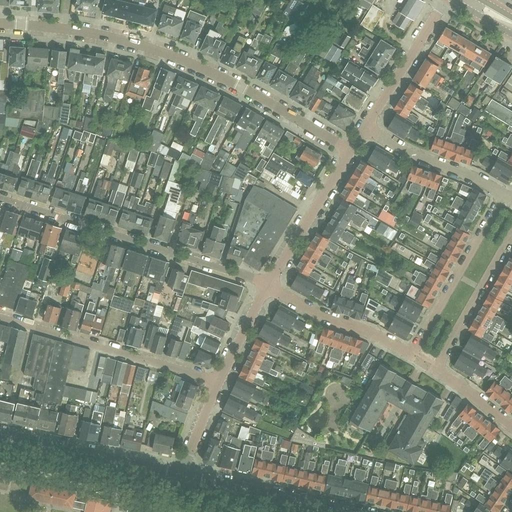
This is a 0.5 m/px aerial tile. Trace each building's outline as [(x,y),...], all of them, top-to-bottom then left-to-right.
[(39,0),(38,5),(38,11),(39,11),(40,12),(43,12),(44,11),(47,12),(48,0),(39,0)] [(51,13),(55,14),(56,13),(57,13),(58,0),(48,0),(47,12),(50,12),(51,13)] [(76,0),(75,8),(76,9),(76,10),(81,11),(81,9),(85,10),(86,0),(76,0)] [(86,0),(85,10),(89,11),(89,12),(93,13),(94,12),(95,12),(97,0),(86,0)] [(104,15),(113,17),(118,0),(117,0),(104,0),(102,13),(105,13),(104,15)] [(130,3),(118,0),(113,17),(122,19),(123,18),(126,18),(127,19),(131,3),(130,3)] [(257,0),(246,0),(246,2),(254,6),(251,11),(260,16),(266,5),(257,1),(257,0)] [(298,0),(290,0),(282,14),(294,21),(305,4),(298,0)] [(420,0),(405,0),(399,11),(402,13),(395,24),(403,29),(410,18),(414,20),(424,4),(423,2),(420,0)] [(132,4),(131,3),(127,19),(128,19),(131,20),(130,21),(140,23),(144,7),(132,4)] [(385,11),(373,4),(361,25),(372,32),(385,11)] [(144,7),(140,23),(150,26),(150,24),(152,25),(156,10),(144,7)] [(164,31),(168,32),(176,9),(171,7),(168,16),(163,14),(158,28),(159,29),(160,31),(163,32),(164,31)] [(176,9),(168,32),(171,33),(171,35),(175,36),(177,35),(178,35),(183,21),(177,19),(181,10),(176,9)] [(199,33),(204,20),(205,17),(190,11),(191,10),(190,10),(186,21),(187,22),(181,37),(183,38),(183,39),(187,41),(188,40),(193,42),(197,32),(199,33)] [(206,53),(209,54),(222,26),(223,24),(218,21),(214,32),(209,30),(200,50),(201,51),(202,52),(205,54),(206,53)] [(222,26),(209,54),(212,55),(212,57),(215,58),(216,57),(217,58),(224,42),(220,40),(226,28),(222,26)] [(456,34),(445,27),(438,39),(436,43),(443,47),(444,45),(448,47),(456,34)] [(303,29),(300,35),(307,39),(311,33),(303,29)] [(238,69),(241,70),(242,70),(245,71),(259,45),(263,36),(258,33),(255,39),(254,38),(247,53),(244,52),(237,67),(238,68),(238,69)] [(328,33),(326,37),(333,42),(336,38),(328,33)] [(263,36),(259,45),(245,71),(248,73),(249,74),(251,76),(252,75),(254,76),(261,60),(257,58),(261,49),(263,46),(267,48),(272,37),(264,34),(263,36)] [(456,34),(448,47),(453,50),(458,55),(460,52),(461,53),(468,41),(467,40),(468,37),(462,34),(461,36),(456,34)] [(344,35),(337,45),(343,49),(350,39),(344,35)] [(227,47),(220,60),(232,66),(245,39),(239,36),(232,49),(227,47)] [(363,41),(370,45),(389,57),(390,55),(393,54),(395,51),(394,49),(395,48),(381,40),(378,44),(366,36),(363,41)] [(318,46),(328,52),(333,45),(333,44),(323,38),(318,46)] [(463,67),(467,69),(480,48),(469,41),(468,41),(461,53),(462,53),(460,58),(460,60),(465,63),(463,67)] [(272,65),(276,56),(281,59),(287,49),(276,43),(257,78),(260,79),(261,81),(265,83),(266,82),(267,83),(275,67),(272,65)] [(13,47),(11,47),(11,48),(11,51),(10,62),(10,65),(23,66),(24,48),(22,48),(23,46),(13,45),(13,47)] [(333,45),(328,52),(325,58),(335,64),(343,51),(333,45)] [(363,46),(360,50),(385,65),(386,62),(388,62),(389,60),(388,58),(389,57),(370,45),(368,49),(363,46)] [(47,66),(48,50),(29,48),(28,64),(26,64),(25,72),(36,73),(37,65),(47,66)] [(491,54),(480,48),(467,69),(472,72),(474,68),(480,71),(483,66),(484,66),(491,54)] [(63,79),(64,68),(66,52),(61,51),(61,50),(54,49),(54,50),(53,50),(51,66),(58,67),(58,72),(59,72),(58,83),(64,84),(64,82),(65,79),(63,79)] [(74,82),(78,54),(79,50),(71,49),(68,69),(69,81),(74,82)] [(383,67),(385,65),(360,50),(358,54),(368,60),(365,65),(379,73),(380,72),(382,72),(383,69),(383,67)] [(434,61),(438,63),(441,59),(430,52),(427,57),(434,61)] [(80,71),(85,71),(87,55),(86,55),(87,54),(82,53),(82,54),(78,54),(74,82),(78,83),(80,71)] [(97,57),(92,85),(96,86),(98,74),(101,74),(105,55),(97,53),(97,57)] [(87,84),(92,85),(97,57),(94,56),(94,55),(89,54),(89,55),(87,55),(85,71),(89,72),(87,84)] [(487,77),(484,83),(488,85),(504,62),(497,57),(484,75),(487,77)] [(111,102),(114,90),(122,61),(118,60),(117,59),(114,58),(113,59),(112,58),(107,75),(112,76),(109,88),(106,88),(103,100),(111,102)] [(443,79),(435,74),(436,74),(434,73),(438,66),(426,58),(419,69),(441,83),(443,79)] [(369,93),(373,86),(374,86),(378,79),(378,78),(349,60),(344,68),(339,76),(355,85),(369,93)] [(126,62),(122,61),(114,90),(119,91),(122,79),(127,80),(132,63),(130,63),(130,62),(127,61),(126,62)] [(275,88),(278,90),(294,64),(289,61),(283,72),(279,70),(270,85),(271,86),(271,87),(274,89),(275,88)] [(294,64),(278,90),(281,92),(281,93),(284,94),(285,94),(287,95),(295,80),(291,77),(298,66),(299,64),(295,62),(294,64)] [(511,66),(504,62),(488,85),(493,88),(496,82),(499,84),(511,66)] [(291,97),(291,98),(294,100),(295,99),(298,101),(314,75),(317,70),(318,69),(313,66),(302,84),(299,81),(290,96),(291,97)] [(135,98),(136,95),(143,98),(150,78),(147,77),(149,70),(147,69),(147,68),(143,67),(142,68),(139,67),(138,71),(133,70),(125,94),(135,98)] [(172,82),(175,73),(171,71),(168,71),(161,68),(150,97),(146,95),(142,107),(150,110),(155,100),(158,101),(162,90),(168,92),(172,82)] [(434,84),(439,87),(438,87),(447,92),(450,88),(441,83),(419,69),(413,80),(425,87),(429,80),(434,84)] [(317,79),(318,77),(316,76),(314,75),(298,101),(301,103),(301,104),(304,106),(305,105),(306,106),(315,91),(319,83),(316,81),(317,79)] [(177,93),(175,97),(172,104),(168,112),(169,114),(170,115),(172,116),(176,107),(188,80),(184,78),(184,77),(181,76),(180,77),(179,76),(172,91),(177,93)] [(0,89),(7,90),(8,90),(9,80),(0,79),(0,89)] [(197,83),(193,81),(192,82),(188,80),(176,107),(181,109),(183,105),(187,107),(191,99),(198,85),(196,84),(197,83)] [(336,86),(363,103),(367,95),(352,86),(349,91),(347,89),(348,87),(338,81),(336,86)] [(405,92),(417,100),(426,106),(429,102),(422,97),(419,96),(422,91),(410,83),(405,92)] [(193,119),(196,121),(199,116),(211,91),(207,89),(207,88),(204,86),(203,87),(202,86),(194,102),(198,104),(193,115),(193,119)] [(343,101),(358,110),(363,103),(336,86),(333,91),(337,94),(342,97),(343,94),(346,96),(343,101)] [(42,122),(43,117),(44,105),(45,90),(24,88),(22,109),(6,106),(5,118),(19,119),(25,120),(38,121),(42,122)] [(319,90),(313,99),(319,103),(324,105),(342,117),(341,118),(349,123),(356,113),(339,103),(336,108),(322,99),(325,93),(319,90)] [(219,94),(219,93),(216,92),(215,93),(211,91),(199,116),(196,121),(190,134),(195,136),(209,107),(213,109),(220,95),(219,94)] [(399,101),(412,108),(414,104),(417,105),(416,106),(423,111),(426,106),(417,100),(405,92),(399,101)] [(211,144),(214,137),(219,129),(233,101),(229,99),(229,98),(226,97),(225,97),(224,96),(216,112),(220,114),(205,142),(211,144)] [(469,96),(465,102),(470,105),(474,99),(469,96)] [(451,97),(447,103),(456,109),(460,103),(451,97)] [(339,126),(346,130),(349,123),(341,118),(342,117),(324,105),(319,103),(313,99),(308,108),(314,111),(316,108),(321,111),(322,109),(332,115),(328,120),(336,125),(339,126)] [(485,111),(511,126),(511,111),(491,100),(485,111)] [(241,104),(238,102),(236,103),(233,101),(219,129),(214,137),(218,139),(229,119),(233,122),(242,105),(241,105),(241,104)] [(409,112),(412,108),(399,101),(394,109),(416,123),(419,117),(412,113),(412,114),(409,112)] [(435,110),(441,113),(446,104),(441,101),(435,110)] [(457,110),(466,116),(470,110),(461,104),(457,110)] [(61,108),(44,105),(43,117),(50,120),(56,122),(56,121),(59,122),(61,108)] [(61,108),(59,122),(67,125),(70,109),(61,108)] [(232,142),(237,145),(240,140),(255,113),(251,111),(251,110),(248,108),(247,108),(246,108),(237,123),(242,126),(239,131),(238,131),(232,142)] [(470,110),(466,116),(475,122),(479,115),(470,110)] [(255,113),(240,140),(237,145),(236,145),(242,149),(245,143),(243,142),(248,135),(252,137),(254,133),(263,118),(263,117),(262,116),(259,114),(258,115),(255,113)] [(392,121),(418,137),(420,133),(411,127),(413,123),(396,113),(392,121)] [(50,120),(43,117),(42,122),(38,121),(36,129),(45,133),(47,126),(50,120)] [(85,117),(83,130),(90,131),(93,118),(85,117)] [(22,128),(25,120),(19,119),(17,127),(22,128)] [(22,128),(22,131),(34,135),(36,129),(38,121),(25,120),(22,128)] [(54,128),(56,122),(50,120),(47,126),(54,128)] [(262,148),(267,139),(275,124),(272,122),(271,122),(266,120),(253,143),(262,148)] [(416,140),(418,137),(392,121),(387,128),(404,139),(407,135),(416,140)] [(447,136),(445,141),(440,154),(450,158),(455,144),(458,134),(462,124),(457,122),(456,122),(453,132),(451,138),(447,136)] [(111,134),(112,130),(113,126),(106,123),(102,135),(109,138),(111,134)] [(271,141),(268,147),(266,146),(262,154),(268,158),(283,130),(280,128),(279,126),(275,124),(267,139),(271,141)] [(439,127),(436,137),(431,151),(440,154),(445,141),(440,139),(441,136),(442,137),(445,129),(439,127)] [(71,136),(72,130),(64,128),(60,138),(66,140),(68,135),(71,136)] [(75,130),(73,138),(80,140),(83,133),(75,130)] [(84,130),(83,133),(80,140),(87,143),(88,141),(91,133),(84,130)] [(304,144),(306,141),(292,134),(288,131),(287,131),(281,141),(287,144),(290,140),(293,142),(298,145),(296,147),(300,150),(294,160),(301,164),(304,159),(310,163),(314,165),(314,164),(316,164),(319,160),(318,158),(321,153),(304,144)] [(134,132),(131,143),(143,147),(147,136),(134,132)] [(91,133),(88,141),(93,143),(96,135),(91,133)] [(450,158),(459,161),(464,148),(459,146),(460,143),(461,143),(464,136),(458,134),(455,144),(450,158)] [(154,151),(159,140),(150,136),(144,149),(151,152),(152,150),(154,151)] [(511,148),(511,147),(511,141),(508,139),(504,137),(501,141),(505,143),(505,144),(511,148)] [(103,154),(111,156),(116,141),(108,138),(103,154)] [(469,150),(464,148),(459,161),(469,165),(474,151),(478,141),(472,139),(469,146),(470,147),(472,147),(471,150),(469,150)] [(121,153),(124,144),(116,141),(113,150),(121,153)] [(166,157),(167,154),(170,147),(160,142),(156,152),(166,157)] [(130,146),(124,144),(121,153),(127,155),(130,146)] [(377,146),(372,154),(399,169),(401,166),(391,160),(393,156),(377,146)] [(170,147),(167,154),(176,159),(179,151),(170,147)] [(131,149),(127,161),(136,163),(139,152),(131,149)] [(187,164),(199,167),(203,159),(194,154),(196,151),(194,150),(191,157),(187,164)] [(0,187),(3,188),(15,152),(10,151),(6,165),(0,163),(0,187)] [(511,164),(511,153),(510,157),(507,156),(508,155),(501,151),(498,156),(511,164)] [(19,154),(15,152),(3,188),(13,192),(18,178),(21,168),(16,164),(19,154)] [(155,167),(155,165),(159,155),(159,154),(151,152),(147,165),(155,167)] [(177,160),(187,164),(191,157),(181,152),(177,160)] [(264,169),(276,176),(281,168),(291,174),(291,175),(309,185),(309,184),(312,184),(313,182),(312,181),(313,180),(312,179),(314,176),(273,153),(264,169)] [(396,173),(399,169),(372,154),(368,162),(384,171),(387,167),(396,173)] [(159,155),(155,165),(161,166),(164,157),(159,155)] [(212,167),(220,171),(226,160),(219,156),(212,167)] [(486,157),(484,161),(510,176),(511,172),(511,166),(498,158),(496,162),(486,157)] [(17,193),(23,195),(25,189),(27,190),(31,180),(30,179),(36,160),(32,159),(26,178),(22,177),(17,193)] [(201,166),(209,169),(212,162),(204,159),(201,166)] [(255,169),(261,172),(267,162),(262,159),(255,169)] [(25,189),(23,195),(32,198),(38,181),(34,180),(40,162),(36,160),(30,179),(31,180),(27,190),(25,189)] [(362,161),(356,170),(368,177),(371,173),(373,174),(373,175),(380,179),(383,174),(374,168),(362,161)] [(506,183),(510,176),(484,161),(482,164),(491,169),(489,174),(506,183)] [(52,162),(48,175),(45,184),(44,184),(41,194),(43,195),(41,201),(47,202),(52,186),(54,187),(56,180),(53,179),(58,163),(52,162)] [(165,162),(160,177),(166,179),(171,164),(165,162)] [(221,173),(232,177),(237,168),(227,162),(221,173)] [(235,178),(243,180),(250,168),(240,163),(237,168),(232,177),(232,178),(235,178)] [(406,163),(402,172),(407,174),(411,165),(406,163)] [(408,179),(413,181),(412,184),(411,183),(408,191),(414,193),(418,183),(423,169),(413,166),(408,179)] [(204,192),(210,171),(199,167),(195,180),(201,182),(198,191),(204,193),(204,192)] [(423,169),(418,183),(414,193),(419,195),(422,187),(421,187),(422,184),(427,186),(432,172),(423,169)] [(368,177),(356,170),(351,178),(363,185),(373,191),(376,186),(368,182),(368,183),(366,181),(368,177)] [(134,171),(130,186),(139,188),(143,174),(134,171)] [(210,171),(204,192),(212,194),(215,186),(220,188),(224,175),(210,171)] [(56,189),(51,203),(57,205),(59,200),(61,201),(65,190),(64,190),(69,173),(65,172),(62,182),(57,181),(55,188),(56,189)] [(427,198),(428,198),(433,200),(437,189),(441,176),(432,172),(427,186),(432,187),(431,190),(429,190),(427,198)] [(59,200),(57,205),(66,208),(71,192),(68,191),(73,175),(69,173),(64,190),(65,190),(61,201),(59,200)] [(253,185),(257,179),(258,178),(248,173),(244,181),(253,185)] [(45,184),(48,175),(44,174),(41,183),(38,181),(32,198),(41,201),(43,195),(41,194),(44,184),(45,184)] [(224,175),(220,188),(219,191),(230,194),(235,178),(232,178),(224,175)] [(351,178),(346,186),(358,194),(361,189),(362,187),(364,189),(362,192),(369,196),(373,191),(363,185),(351,178)] [(71,192),(66,208),(74,211),(76,205),(74,205),(78,194),(78,195),(82,184),(83,180),(79,179),(75,193),(71,192)] [(253,185),(249,192),(245,198),(269,212),(268,214),(270,215),(271,214),(281,220),(282,218),(289,222),(297,209),(263,189),(266,184),(257,179),(253,185)] [(85,214),(91,216),(92,211),(95,211),(98,201),(97,200),(102,186),(104,181),(100,180),(97,190),(94,200),(90,198),(85,214)] [(178,184),(177,183),(168,181),(165,192),(170,193),(163,216),(159,214),(152,236),(161,239),(178,184)] [(82,196),(85,187),(86,185),(82,184),(78,195),(78,194),(74,205),(76,205),(74,211),(81,213),(86,197),(82,196)] [(175,220),(177,213),(174,212),(183,185),(178,184),(161,239),(169,242),(176,220),(175,220)] [(471,193),(468,197),(481,204),(486,195),(473,188),(463,184),(461,190),(468,193),(469,192),(471,193)] [(91,216),(93,217),(96,218),(99,219),(100,217),(105,203),(101,202),(104,193),(105,189),(106,188),(102,186),(97,200),(98,201),(95,211),(92,211),(91,216)] [(356,198),(358,194),(346,186),(341,195),(353,203),(362,208),(365,202),(358,198),(358,199),(356,198)] [(100,217),(99,219),(102,220),(108,222),(110,216),(108,215),(111,205),(112,206),(115,197),(117,191),(113,189),(108,204),(105,203),(100,217)] [(125,192),(117,190),(117,191),(115,197),(112,206),(111,205),(108,215),(110,216),(108,222),(114,224),(119,208),(120,208),(125,192)] [(124,209),(118,225),(124,227),(126,221),(129,222),(132,212),(131,211),(136,197),(132,196),(127,210),(124,209)] [(468,197),(466,202),(463,201),(464,200),(456,196),(454,201),(464,206),(476,213),(481,204),(468,197)] [(124,227),(130,229),(133,230),(134,229),(142,205),(138,204),(140,199),(136,197),(131,211),(132,212),(129,222),(126,221),(124,227)] [(226,259),(231,261),(240,264),(243,259),(258,234),(256,233),(266,217),(268,214),(269,212),(245,198),(226,259)] [(344,199),(338,208),(364,223),(367,225),(369,223),(365,220),(366,218),(358,213),(357,214),(354,213),(358,208),(344,199)] [(476,213),(464,206),(454,201),(451,206),(458,210),(459,209),(461,210),(459,215),(471,222),(476,213)] [(142,205),(134,229),(133,230),(142,233),(144,227),(142,226),(145,216),(146,217),(150,203),(146,202),(145,206),(142,205)] [(150,218),(153,209),(154,204),(150,203),(146,217),(145,216),(142,226),(144,227),(142,233),(148,235),(153,219),(150,218)] [(226,207),(221,223),(228,225),(233,209),(226,207)] [(364,223),(338,208),(333,216),(347,225),(350,220),(353,221),(352,222),(360,227),(361,226),(365,229),(367,225),(364,223)] [(0,242),(3,243),(12,212),(4,209),(0,222),(0,242)] [(186,244),(191,228),(196,213),(190,211),(186,223),(181,222),(179,230),(180,230),(177,241),(186,244)] [(21,215),(12,212),(3,243),(2,245),(10,248),(14,235),(21,215)] [(467,231),(471,222),(459,215),(456,220),(453,218),(454,217),(447,213),(447,214),(444,219),(454,224),(467,231)] [(268,218),(258,234),(275,245),(289,222),(282,218),(281,220),(271,214),(270,215),(268,214),(266,217),(268,218)] [(432,216),(428,214),(426,217),(424,221),(428,223),(432,216)] [(34,219),(32,218),(23,215),(17,234),(28,238),(34,219)] [(412,215),(408,223),(417,228),(421,219),(412,215)] [(328,225),(354,240),(357,243),(359,240),(354,237),(355,236),(347,231),(346,232),(344,230),(347,225),(333,216),(328,225)] [(37,241),(43,222),(34,219),(28,238),(37,241)] [(455,232),(453,237),(465,244),(470,235),(458,228),(447,222),(444,228),(452,232),(452,230),(455,232)] [(40,252),(42,252),(42,250),(45,251),(54,225),(45,223),(39,242),(42,243),(40,252)] [(61,230),(60,227),(54,225),(45,251),(42,250),(42,252),(40,257),(43,258),(44,254),(53,257),(61,230)] [(211,255),(220,227),(214,225),(210,238),(206,237),(202,252),(211,255)] [(328,225),(323,234),(337,242),(340,237),(342,239),(342,240),(350,245),(350,243),(355,246),(357,243),(354,240),(328,225)] [(224,228),(220,227),(211,255),(220,258),(225,242),(220,241),(224,228)] [(204,232),(191,228),(186,244),(196,248),(199,239),(201,240),(204,232)] [(65,251),(69,252),(76,233),(66,230),(58,257),(62,259),(65,251)] [(75,264),(85,236),(76,233),(69,252),(73,253),(70,263),(75,264)] [(317,233),(312,241),(324,249),(327,245),(329,246),(328,247),(335,251),(339,246),(329,240),(317,233)] [(258,234),(243,259),(260,270),(275,245),(258,234)] [(438,240),(448,246),(460,252),(465,244),(453,237),(450,241),(447,240),(448,239),(440,235),(438,240)] [(455,261),(460,252),(448,246),(438,240),(433,237),(431,241),(436,243),(435,245),(442,249),(442,248),(446,250),(443,254),(455,261)] [(312,241),(307,250),(319,257),(328,263),(331,258),(324,253),(324,254),(321,253),(324,249),(312,241)] [(101,283),(105,285),(108,275),(109,275),(118,246),(109,243),(102,262),(106,263),(103,274),(104,274),(101,283)] [(10,258),(9,259),(12,260),(19,262),(19,261),(20,261),(23,251),(23,249),(14,246),(13,248),(13,249),(11,254),(10,258)] [(121,268),(127,249),(118,246),(109,275),(108,275),(105,285),(103,291),(102,292),(106,294),(110,282),(112,282),(116,267),(121,268)] [(138,252),(129,249),(123,267),(128,269),(123,283),(128,285),(138,252)] [(307,250),(302,258),(314,266),(316,261),(319,263),(318,264),(325,268),(328,263),(319,257),(307,250)] [(30,264),(33,255),(23,251),(20,261),(30,264)] [(149,256),(138,252),(128,285),(128,286),(131,287),(133,281),(134,281),(137,272),(143,274),(149,256)] [(431,252),(428,258),(438,263),(451,270),(455,261),(443,254),(440,259),(437,257),(438,256),(431,252)] [(353,254),(351,258),(359,263),(361,259),(353,254)] [(163,280),(169,262),(150,256),(144,275),(153,278),(152,281),(157,283),(155,290),(161,292),(165,281),(163,280)] [(40,283),(46,285),(48,280),(54,261),(45,258),(39,278),(42,278),(40,283)] [(313,272),(311,270),(314,266),(302,258),(296,267),(308,275),(318,280),(321,275),(314,271),(313,272)] [(0,288),(0,304),(15,309),(22,288),(24,281),(29,265),(19,262),(12,260),(9,259),(5,272),(2,283),(0,288)] [(434,269),(432,274),(444,281),(449,272),(437,265),(427,259),(424,264),(431,268),(431,267),(434,269)] [(25,280),(31,281),(32,282),(37,265),(31,263),(25,280)] [(511,270),(505,266),(500,275),(511,281),(511,270)] [(169,267),(166,275),(170,277),(168,285),(174,287),(173,290),(177,292),(176,294),(182,296),(187,281),(182,280),(184,272),(173,268),(169,267)] [(189,277),(188,282),(207,288),(208,286),(220,290),(218,296),(216,295),(214,301),(219,303),(218,305),(229,309),(234,310),(237,301),(239,296),(238,295),(241,285),(192,270),(189,277)] [(444,281),(432,274),(429,278),(426,277),(427,276),(420,272),(419,272),(415,270),(413,274),(417,276),(427,282),(439,289),(444,281)] [(299,272),(295,280),(322,294),(324,290),(314,285),(316,281),(299,272)] [(511,281),(500,275),(496,284),(508,291),(511,286),(511,281)] [(434,298),(439,289),(427,282),(417,276),(414,282),(421,286),(421,285),(424,287),(422,291),(434,298)] [(67,297),(70,287),(71,283),(60,280),(59,284),(62,285),(59,295),(67,297)] [(291,287),(308,297),(310,293),(320,298),(322,294),(295,280),(291,287)] [(71,281),(71,283),(70,287),(80,290),(81,284),(72,282),(71,281)] [(331,309),(341,312),(345,298),(350,284),(346,283),(345,287),(343,286),(340,294),(342,295),(341,297),(336,295),(331,309)] [(81,284),(80,290),(91,293),(93,288),(81,284)] [(351,315),(355,302),(350,300),(351,298),(352,298),(354,290),(353,290),(354,285),(350,284),(345,298),(341,312),(351,315)] [(505,296),(508,291),(496,284),(491,293),(511,304),(511,298),(508,296),(507,297),(505,296)] [(28,291),(22,289),(15,311),(24,314),(29,299),(26,298),(28,291)] [(429,307),(434,298),(422,291),(419,296),(416,294),(417,293),(410,289),(407,294),(417,300),(429,307)] [(31,292),(29,299),(24,314),(32,317),(39,294),(34,292),(31,292)] [(360,318),(365,305),(368,295),(362,293),(359,301),(361,301),(360,303),(355,302),(351,315),(360,318)] [(502,301),(490,294),(485,303),(497,310),(499,306),(502,307),(502,308),(509,312),(511,307),(502,301)] [(69,327),(77,299),(78,296),(73,295),(71,302),(72,302),(70,309),(65,307),(60,325),(69,327)] [(113,295),(111,300),(110,306),(130,313),(134,301),(124,298),(113,295)] [(394,295),(392,299),(419,314),(423,306),(406,297),(404,301),(394,295)] [(143,307),(145,300),(136,297),(134,304),(143,307)] [(176,297),(172,309),(177,311),(181,298),(176,297)] [(77,299),(69,327),(77,330),(82,312),(77,311),(79,304),(80,304),(82,300),(77,299)] [(369,299),(366,309),(370,310),(371,306),(372,306),(374,301),(369,299)] [(415,322),(419,314),(392,299),(390,303),(400,308),(398,313),(415,322)] [(201,307),(208,309),(210,302),(203,300),(201,307)] [(81,331),(89,334),(95,315),(92,313),(95,303),(89,301),(81,331)] [(140,318),(137,328),(133,345),(141,348),(147,324),(151,325),(153,315),(157,304),(149,302),(145,315),(141,313),(140,318)] [(210,302),(208,309),(215,311),(217,305),(210,302)] [(497,310),(485,303),(479,312),(492,319),(504,326),(507,322),(504,320),(497,315),(497,316),(494,315),(497,310)] [(50,320),(49,321),(54,323),(55,322),(56,322),(61,306),(58,305),(58,307),(48,304),(43,318),(50,320)] [(277,313),(303,327),(305,323),(296,318),(298,314),(281,305),(277,313)] [(99,316),(95,315),(89,334),(99,336),(107,309),(102,308),(99,316)] [(474,321),(487,328),(489,323),(492,325),(492,326),(499,330),(499,329),(502,331),(504,326),(492,319),(479,312),(474,321)] [(303,327),(277,313),(273,321),(289,330),(292,326),(301,331),(303,327)] [(383,317),(409,332),(414,324),(397,314),(394,318),(385,313),(383,317)] [(160,317),(153,315),(151,325),(148,339),(146,347),(152,348),(151,351),(162,354),(166,337),(168,330),(157,327),(160,317)] [(125,343),(133,345),(137,328),(140,318),(137,317),(133,316),(125,343)] [(170,338),(165,354),(175,357),(175,355),(177,356),(181,341),(176,340),(181,325),(183,326),(186,319),(176,316),(169,338),(170,338)] [(194,322),(193,324),(199,327),(209,331),(209,330),(223,337),(230,323),(224,320),(214,316),(211,322),(211,323),(199,317),(197,316),(194,322)] [(405,340),(409,332),(383,317),(381,321),(390,326),(388,330),(405,340)] [(284,329),(267,321),(263,329),(290,343),(292,339),(282,333),(284,329)] [(491,342),(494,336),(489,333),(491,330),(487,328),(474,321),(469,329),(482,337),(491,342)] [(11,327),(0,323),(0,340),(8,343),(11,327)] [(192,329),(191,330),(192,331),(199,334),(198,335),(199,336),(205,339),(202,346),(215,352),(217,349),(218,349),(221,344),(219,344),(220,342),(217,341),(219,336),(209,331),(199,327),(193,324),(192,329)] [(27,331),(11,327),(8,343),(1,373),(0,375),(0,378),(8,381),(12,363),(20,365),(27,331)] [(334,331),(324,327),(319,341),(316,351),(322,353),(324,346),(323,345),(324,343),(329,344),(334,331)] [(120,329),(117,341),(123,343),(126,331),(120,329)] [(263,329),(259,337),(276,345),(278,341),(288,347),(290,343),(263,329)] [(333,362),(338,348),(343,334),(334,331),(329,344),(333,346),(334,346),(333,349),(332,348),(329,356),(330,356),(329,360),(333,362)] [(56,340),(34,333),(24,374),(35,377),(41,378),(47,380),(56,340)] [(338,348),(333,362),(338,364),(340,360),(343,352),(342,352),(343,349),(348,351),(353,337),(343,334),(338,348)] [(468,341),(495,357),(497,353),(488,348),(490,343),(473,334),(468,341)] [(186,335),(184,341),(190,344),(192,340),(190,336),(186,335)] [(348,351),(353,352),(352,355),(350,355),(348,363),(354,365),(358,354),(362,341),(353,337),(348,351)] [(270,345),(257,339),(253,348),(266,355),(268,349),(270,350),(270,352),(277,355),(280,349),(270,345)] [(61,405),(64,396),(63,396),(66,385),(70,368),(72,357),(75,346),(75,345),(56,340),(47,380),(42,403),(37,427),(54,431),(59,412),(56,411),(58,404),(61,405)] [(190,344),(184,341),(178,358),(184,360),(190,344)] [(493,360),(495,357),(468,341),(464,349),(481,359),(483,355),(493,360)] [(264,359),(266,355),(253,348),(249,357),(262,364),(271,368),(274,362),(266,359),(266,360),(264,359)] [(199,352),(194,362),(207,366),(211,365),(215,357),(198,349),(197,351),(199,352)] [(463,351),(458,359),(485,374),(487,370),(478,365),(480,360),(463,351)] [(361,365),(368,369),(374,357),(368,354),(361,365)] [(100,356),(98,367),(104,368),(106,357),(100,356)] [(116,359),(106,357),(104,368),(102,373),(112,376),(116,359)] [(249,357),(244,366),(257,373),(261,366),(263,367),(261,369),(268,373),(276,376),(278,372),(271,368),(262,364),(249,357)] [(483,377),(485,374),(458,359),(454,367),(471,376),(473,372),(483,377)] [(112,383),(122,386),(127,364),(118,361),(112,383)] [(127,364),(122,386),(120,394),(128,396),(131,386),(136,366),(127,364)] [(388,405),(386,404),(388,400),(410,412),(407,416),(405,415),(396,430),(399,431),(389,449),(413,464),(422,449),(421,449),(425,443),(419,440),(434,413),(435,414),(443,401),(428,393),(428,394),(395,374),(381,365),(373,379),(375,379),(360,405),(352,420),(366,429),(370,431),(376,420),(379,421),(388,405)] [(138,366),(135,380),(143,382),(147,368),(138,366)] [(240,376),(253,382),(263,387),(267,389),(268,385),(264,383),(265,381),(263,380),(258,377),(257,379),(255,378),(257,373),(244,366),(240,376)] [(104,368),(98,367),(96,378),(101,379),(102,373),(104,368)] [(159,372),(156,384),(163,385),(165,373),(159,372)] [(343,376),(340,382),(348,387),(352,380),(343,376)] [(486,393),(494,399),(503,388),(510,379),(505,376),(500,382),(501,383),(499,385),(495,382),(486,393)] [(42,403),(47,380),(41,378),(35,377),(33,388),(36,388),(35,391),(32,390),(24,424),(37,427),(42,403)] [(0,418),(1,419),(9,384),(8,384),(8,381),(0,378),(0,418)] [(239,378),(235,386),(263,399),(265,395),(255,390),(257,386),(239,378)] [(511,381),(510,379),(503,388),(494,399),(502,406),(511,394),(507,391),(508,389),(509,389),(511,385),(511,381)] [(185,381),(180,392),(193,397),(198,386),(186,381),(185,381)] [(14,385),(9,384),(1,419),(11,421),(15,403),(10,402),(14,385)] [(71,386),(66,385),(63,396),(64,396),(68,397),(71,386)] [(314,389),(308,385),(305,391),(312,394),(314,389)] [(263,399),(235,386),(231,394),(249,402),(251,398),(261,403),(263,399)] [(14,422),(24,424),(32,390),(21,388),(14,422)] [(87,390),(82,388),(79,399),(84,400),(87,390)] [(173,398),(172,401),(170,407),(187,413),(188,408),(189,409),(193,397),(180,392),(175,390),(174,390),(171,397),(173,398)] [(511,395),(511,394),(502,406),(510,412),(511,408),(511,395)] [(248,404),(231,396),(227,404),(255,416),(256,412),(246,408),(248,404)] [(461,401),(456,397),(450,405),(456,409),(461,401)] [(151,411),(184,423),(188,413),(187,413),(170,407),(153,400),(151,411)] [(107,406),(105,415),(99,441),(109,444),(116,412),(117,408),(108,406),(109,402),(107,402),(106,405),(107,406)] [(71,405),(67,404),(65,413),(61,412),(56,431),(65,433),(71,405)] [(253,421),(255,416),(227,404),(223,412),(241,420),(242,416),(253,421)] [(463,418),(467,422),(476,411),(468,404),(459,415),(452,424),(457,428),(462,421),(461,421),(463,418)] [(76,406),(71,405),(65,433),(74,435),(79,416),(74,415),(76,406)] [(88,439),(91,422),(88,422),(91,409),(85,408),(83,420),(82,420),(78,436),(88,439)] [(446,413),(451,416),(454,411),(449,408),(446,413)] [(94,411),(91,422),(88,439),(97,441),(104,413),(94,411)] [(484,417),(476,411),(467,422),(471,425),(469,427),(468,427),(463,433),(467,437),(475,428),(484,417)] [(119,413),(116,412),(109,444),(118,446),(122,427),(123,428),(123,425),(124,421),(125,417),(119,415),(119,413)] [(214,464),(218,464),(224,445),(228,435),(233,419),(222,414),(220,419),(216,431),(215,431),(203,460),(205,463),(214,465),(214,464)] [(484,417),(475,428),(467,437),(472,440),(477,434),(476,433),(478,431),(482,434),(491,423),(484,417)] [(499,430),(491,423),(482,434),(486,438),(485,440),(484,439),(479,446),(483,450),(490,441),(499,430)] [(129,427),(125,426),(121,446),(139,451),(144,431),(140,430),(131,428),(129,427)] [(248,433),(249,428),(242,426),(238,438),(228,435),(224,445),(218,464),(218,466),(234,470),(238,471),(239,467),(237,467),(244,444),(248,433)] [(250,426),(249,428),(248,433),(259,435),(261,430),(250,426)] [(298,427),(291,440),(297,442),(300,436),(302,432),(303,431),(298,427)] [(173,445),(174,437),(150,432),(147,446),(154,447),(153,449),(172,453),(174,446),(173,445)] [(312,439),(311,445),(323,448),(325,448),(325,446),(325,444),(326,441),(313,437),(312,439)] [(282,439),(280,447),(289,449),(291,441),(282,439)] [(237,467),(239,467),(238,471),(248,473),(249,470),(251,470),(257,447),(251,445),(252,441),(246,440),(245,444),(244,444),(237,467)] [(302,471),(297,470),(294,484),(304,486),(307,472),(310,460),(311,454),(313,446),(309,445),(307,453),(306,452),(302,471)] [(498,447),(496,451),(511,461),(511,450),(510,449),(508,453),(498,447)] [(263,476),(266,463),(268,451),(263,450),(261,459),(262,459),(261,462),(256,460),(253,474),(263,476)] [(273,479),(276,465),(270,464),(271,461),(272,461),(274,452),(268,451),(266,463),(263,476),(273,479)] [(511,471),(511,461),(496,451),(494,454),(503,460),(500,464),(511,471)] [(281,466),(276,465),(273,479),(282,481),(285,467),(288,455),(282,454),(280,463),(281,463),(281,466)] [(297,470),(292,469),(293,466),(294,466),(296,457),(290,456),(287,468),(284,481),(294,484),(297,470)] [(329,475),(325,491),(331,492),(335,493),(335,492),(342,463),(343,460),(339,459),(337,464),(336,464),(334,473),(336,473),(335,477),(329,475)] [(314,488),(317,475),(311,473),(312,470),(313,471),(315,462),(310,460),(307,472),(304,486),(314,488)] [(343,460),(342,463),(335,492),(335,493),(339,494),(345,495),(349,480),(342,478),(343,475),(344,475),(346,466),(345,466),(346,461),(343,460)] [(385,470),(394,472),(396,464),(387,462),(385,470)] [(322,476),(317,475),(314,488),(324,490),(327,477),(327,476),(330,465),(324,464),(322,473),(323,473),(322,476)] [(505,475),(502,480),(511,486),(511,474),(508,471),(498,465),(495,470),(502,475),(503,473),(505,475)] [(354,481),(349,480),(345,495),(351,497),(355,498),(355,496),(361,469),(356,468),(354,477),(355,478),(354,481)] [(485,468),(479,477),(487,482),(508,496),(511,490),(511,486),(502,480),(499,484),(496,483),(497,482),(491,477),(493,474),(485,468)] [(360,499),(365,500),(369,484),(362,483),(363,479),(364,480),(366,471),(361,469),(355,496),(355,498),(360,499)] [(372,476),(370,487),(367,501),(377,503),(380,489),(375,488),(375,485),(376,485),(378,477),(372,476)] [(385,490),(380,489),(377,503),(387,505),(390,491),(392,480),(386,479),(384,487),(386,487),(385,490)] [(392,480),(390,491),(387,505),(396,507),(400,493),(394,492),(395,489),(396,490),(398,482),(392,480)] [(502,505),(508,496),(487,482),(484,487),(490,491),(491,490),(494,492),(490,497),(502,505)] [(72,507),(73,501),(75,492),(32,483),(29,498),(72,507)] [(406,510),(409,496),(410,495),(412,485),(406,484),(404,492),(406,492),(405,495),(400,493),(396,507),(406,510)] [(413,486),(411,496),(408,510),(416,511),(417,511),(421,498),(416,497),(413,497),(413,495),(416,496),(418,487),(413,486)] [(428,511),(433,490),(433,488),(429,487),(428,487),(427,491),(428,491),(427,496),(422,495),(421,498),(417,511),(428,511)] [(437,511),(440,503),(435,502),(436,499),(437,499),(439,491),(433,490),(428,511),(437,511)] [(446,504),(440,503),(437,511),(448,511),(450,505),(453,494),(447,493),(445,501),(446,501),(446,504)] [(497,511),(502,505),(490,497),(487,501),(485,500),(486,498),(479,494),(475,499),(485,505),(494,511),(497,511)] [(109,511),(112,501),(99,498),(98,503),(87,501),(87,504),(73,501),(72,507),(86,510),(85,511),(109,511)] [(465,505),(468,507),(475,511),(491,511),(479,504),(477,507),(467,501),(465,505)]
